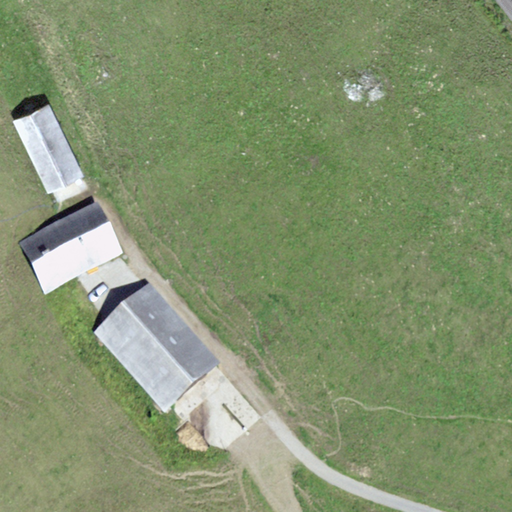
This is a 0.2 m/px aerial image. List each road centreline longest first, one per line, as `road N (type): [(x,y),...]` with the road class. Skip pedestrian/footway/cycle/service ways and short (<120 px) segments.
road 1 (track): [(311,464),(289,445),(269,443),(262,459),(290,511)]
road 2 (track): [(420,511),(354,491),(311,464)]
